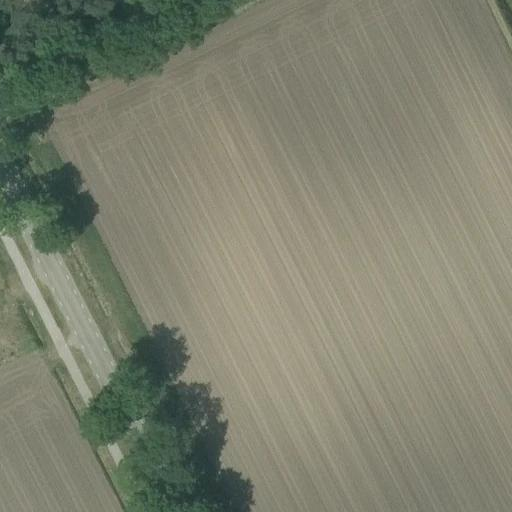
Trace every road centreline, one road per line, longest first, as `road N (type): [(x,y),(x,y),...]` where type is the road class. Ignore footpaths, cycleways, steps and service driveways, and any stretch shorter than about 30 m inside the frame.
road 1 (tertiary): [(181,511),(0,152)]
road 2 (track): [(160,0),(0,82)]
